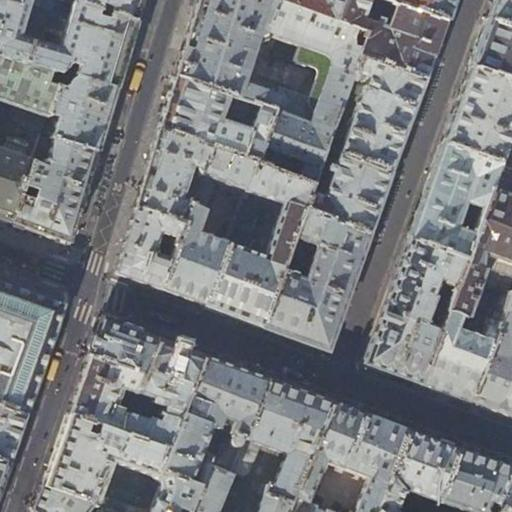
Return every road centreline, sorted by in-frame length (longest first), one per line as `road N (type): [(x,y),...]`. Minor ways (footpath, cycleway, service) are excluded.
road 1 (residential): [(85,286),(172,0)]
road 2 (residential): [(8,510),(85,286)]
